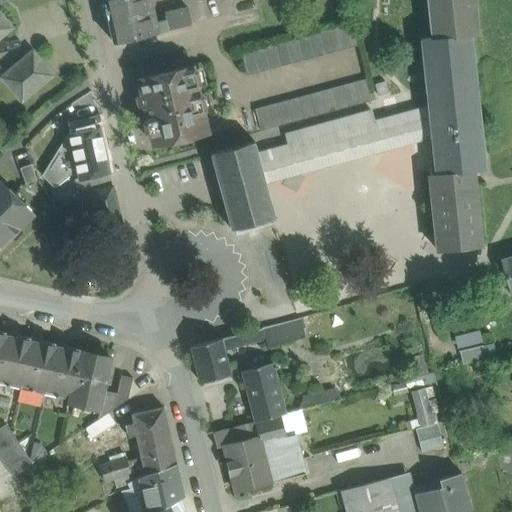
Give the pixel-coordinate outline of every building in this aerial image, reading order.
[(103,0),(104,0),(103,0),(113,41),(114,43),(191,25),(188,9),(167,13),(165,18),(166,21),(156,22),(151,2),(150,1),(147,1),(146,0),(103,0)] [(429,175),(438,251),(481,246),(473,171),(485,169),(470,38),(471,37),(471,35),(477,35),(473,0),(428,0),(433,39),(422,40),(422,42),(423,42),(430,105),(433,137),(435,152),(434,152),(436,174),(429,175)] [(0,13),(0,36),(12,27),(0,13)] [(352,24),(340,27),(346,49),(357,46),(352,24)] [(340,27),(329,30),(335,52),(346,49),(340,27)] [(329,30),(318,33),(318,34),(324,55),(335,52),(329,30)] [(318,34),(307,37),(313,58),(324,55),(318,34)] [(307,37),(296,40),(302,61),(313,58),(307,37)] [(296,40),(285,43),(291,64),(302,61),(296,40)] [(285,43),(274,46),(280,67),(291,64),(285,43)] [(274,46),(263,48),(269,70),(280,67),(274,46)] [(263,48),(252,51),(258,73),(269,70),(263,48)] [(32,50),(1,77),(22,102),(54,76),(32,50)] [(252,51),(241,54),(247,76),(258,73),(252,51)] [(176,71),(138,79),(142,95),(138,96),(137,97),(139,107),(141,108),(145,107),(147,119),(144,123),(147,132),(150,134),(151,134),(153,144),(176,139),(178,141),(191,138),(192,136),(208,132),(203,112),(205,109),(202,97),(199,95),(197,86),(199,84),(196,71),(194,70),(193,67),(185,68),(184,68),(176,69),(176,71)] [(365,80),(354,83),(360,104),(371,101),(365,80)] [(354,83),(343,85),(349,107),(360,104),(354,83)] [(343,85),(332,88),(338,110),(349,107),(343,85)] [(338,110),(332,88),(321,91),(327,113),(338,110)] [(321,91),(310,94),(316,116),(327,113),(321,91)] [(316,116),(310,94),(299,97),(305,119),(316,116)] [(299,97),(288,100),(294,122),(305,119),(299,97)] [(288,100),(277,103),(283,125),(294,122),(288,100)] [(277,103),(266,106),(272,128),(283,125),(277,103)] [(430,105),(288,144),(257,152),(265,183),(433,137),(430,105)] [(266,106),(255,109),(261,131),(272,128),(266,106)] [(288,144),(373,121),(371,109),(285,133),(288,144)] [(69,134),(43,175),(54,186),(77,168),(79,177),(90,175),(91,177),(110,172),(100,126),(94,127),(92,120),(74,125),(76,132),(69,134)] [(254,141),(211,153),(212,154),(232,229),(279,216),(275,204),(271,205),(265,183),(257,152),(254,143),(255,143),(254,141)] [(31,164),(20,169),(26,184),(37,180),(31,164)] [(0,182),(0,246),(32,214),(0,182)] [(113,186),(93,192),(74,199),(79,217),(83,216),(86,232),(121,221),(113,186)] [(84,245),(72,226),(57,236),(66,249),(61,252),(65,257),(84,245)] [(511,257),(501,260),(510,292),(511,291),(511,257)] [(287,321),(262,328),(264,337),(265,337),(267,346),(292,340),(287,321)] [(262,328),(221,338),(224,350),(255,342),(255,340),(264,337),(262,328)] [(31,341),(6,336),(0,362),(0,381),(7,383),(6,385),(9,386),(9,384),(20,386),(31,341)] [(221,338),(191,346),(200,382),(230,374),(224,350),(221,338)] [(55,346),(31,341),(20,386),(31,389),(31,391),(34,391),(34,389),(45,392),(55,346)] [(80,352),(55,346),(45,392),(56,394),(56,396),(58,397),(58,395),(69,397),(70,397),(80,352)] [(483,346),(459,352),(462,364),(486,359),(483,346)] [(112,359),(80,352),(70,397),(69,397),(68,400),(96,406),(101,403),(102,402),(105,390),(112,359)] [(410,360),(415,378),(428,374),(423,357),(410,360)] [(272,363),(242,371),(255,421),(256,421),(280,415),(286,413),(284,405),(272,363)] [(133,377),(121,375),(117,393),(113,410),(128,400),(133,377)] [(426,426),(437,423),(428,389),(418,392),(426,426)] [(117,393),(105,390),(102,402),(101,403),(97,420),(109,412),(109,413),(113,410),(117,393)] [(330,392),(284,405),(286,413),(302,409),(332,400),(330,392)] [(164,407),(132,414),(134,423),(126,425),(129,437),(137,435),(142,458),(127,461),(131,474),(130,474),(133,481),(145,474),(176,463),(164,407)] [(97,420),(86,428),(93,439),(116,424),(109,413),(109,412),(97,420)] [(280,415),(256,421),(272,482),(305,474),(295,435),(293,435),(292,430),(285,432),(280,415)] [(255,421),(213,432),(217,447),(224,445),(236,491),(272,482),(256,421),(255,421)] [(437,423),(426,426),(432,448),(443,445),(437,423)] [(6,424),(0,428),(0,442),(13,434),(6,424)] [(13,434),(0,442),(0,455),(0,457),(19,444),(13,434)] [(19,444),(0,457),(7,467),(26,454),(19,444)] [(26,454),(7,467),(14,477),(33,464),(26,454)] [(127,458),(100,467),(105,482),(130,474),(131,474),(127,458)] [(176,463),(145,474),(140,477),(148,511),(155,511),(178,499),(183,497),(176,463)] [(416,494),(410,472),(390,477),(399,511),(420,511),(415,494),(416,494)] [(416,494),(415,494),(420,511),(472,511),(462,473),(436,480),(438,488),(416,494)] [(129,511),(148,511),(140,477),(133,481),(128,483),(131,488),(124,492),(129,511)] [(399,511),(390,477),(341,491),(346,511),(399,511)] [(184,511),(178,499),(155,511),(184,511)]
